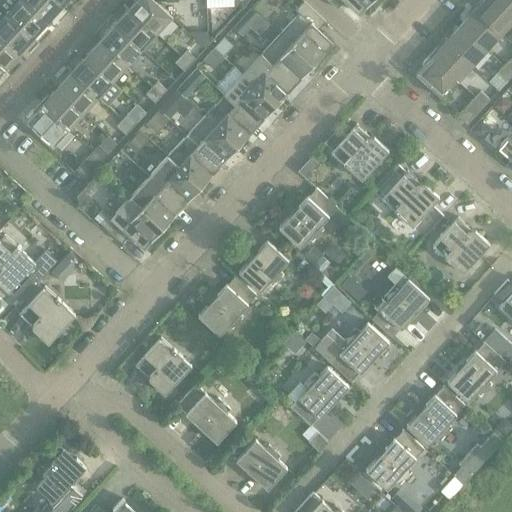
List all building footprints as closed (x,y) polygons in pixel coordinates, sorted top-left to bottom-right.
[(23,0),(17,0),(6,13),(33,38),(48,22),(23,0)] [(23,0),(48,22),(63,6),(55,0),(23,0)] [(138,0),(130,10),(156,34),(170,19),(172,20),(173,19),(152,0),(138,0)] [(372,0),(327,0),(338,9),(346,1),(360,14),(372,0)] [(511,14),(496,0),(484,0),(475,10),(502,34),(511,22),(511,14)] [(511,0),(496,0),(511,14),(511,0)] [(299,13),(280,34),(314,64),(333,43),(319,30),(326,22),(304,1),(296,10),(299,13)] [(251,9),(234,27),(244,37),(251,29),(261,18),(251,9)] [(130,10),(115,26),(142,50),(156,34),(130,10)] [(475,10),(460,26),(487,50),(502,34),(475,10)] [(6,13),(0,20),(0,36),(19,54),(33,38),(6,13)] [(115,26),(101,41),(127,66),(142,50),(115,26)] [(460,26),(446,42),(472,66),(487,50),(460,26)] [(280,34),(262,54),(295,84),(314,64),(280,34)] [(0,36),(0,66),(6,72),(13,63),(12,62),(19,54),(0,36)] [(224,38),(215,48),(223,56),(232,45),(224,38)] [(101,41),(86,57),(113,82),(127,66),(101,41)] [(437,48),(429,56),(458,82),(472,66),(446,42),(438,50),(437,48)] [(214,49),(203,60),(213,69),(224,57),(223,56),(215,48),(214,49)] [(187,51),(181,57),(190,66),(196,59),(187,51)] [(262,54),(243,74),(276,105),(295,84),(262,54)] [(458,82),(429,56),(422,64),(424,66),(416,74),(442,99),(458,82)] [(86,57),(71,73),(98,98),(113,82),(86,57)] [(190,66),(181,57),(175,63),(184,72),(190,66)] [(511,76),(511,73),(504,66),(498,72),(508,81),(511,76)] [(196,69),(186,79),(195,87),(205,77),(196,69)] [(71,73),(57,89),(83,113),(98,98),(71,73)] [(243,74),(224,95),(257,125),(276,105),(243,74)] [(158,82),(152,89),(161,97),(167,91),(158,82)] [(48,95),(41,103),(69,129),(83,113),(57,89),(50,97),(48,95)] [(161,97),(152,89),(146,95),(155,104),(161,97)] [(481,91),(475,98),(485,106),(490,100),(481,91)] [(224,95),(205,116),(239,146),(257,125),(224,95)] [(485,106),(475,98),(458,116),(467,125),(485,106)] [(503,98),(495,106),(504,114),(508,109),(507,102),(503,98)] [(166,101),(159,109),(170,119),(177,111),(166,101)] [(69,129),(41,103),(33,111),(35,113),(27,122),(53,146),(69,129)] [(158,112),(147,124),(155,132),(166,119),(158,112)] [(128,114),(123,120),(132,129),(138,123),(128,114)] [(205,116),(187,136),(220,166),(239,146),(205,116)] [(132,129),(123,120),(117,127),(126,135),(132,129)] [(481,123),(473,132),(482,140),(486,135),(486,128),(481,123)] [(333,150),(332,152),(344,164),(347,167),(362,180),(389,151),(371,134),(370,136),(358,125),(357,124),(346,136),(333,150)] [(338,129),(325,143),(333,150),(346,136),(338,129)] [(511,132),(499,147),(511,159),(511,132)] [(139,133),(127,145),(135,152),(146,140),(139,133)] [(187,136),(168,156),(201,187),(220,166),(187,136)] [(99,146),(94,152),(103,160),(109,154),(99,146)] [(103,160),(94,152),(76,171),(86,179),(103,160)] [(168,156),(149,177),(182,207),(201,187),(168,156)] [(408,171),(382,199),(395,210),(394,211),(398,214),(398,213),(413,227),(440,198),(422,181),(420,183),(409,172),(408,171)] [(149,177),(131,197),(164,227),(182,207),(149,177)] [(338,207),(316,188),(279,228),(301,248),(309,238),(313,241),(324,229),(321,226),(338,207)] [(164,227),(131,197),(112,217),(109,214),(108,215),(101,223),(123,244),(130,235),(144,248),(164,227)] [(102,210),(95,218),(101,223),(108,215),(102,210)] [(459,217),(433,245),(445,257),(448,260),(449,260),(463,273),(490,244),(472,228),(471,229),(459,219),(460,218),(459,217)] [(5,235),(0,240),(0,283),(9,292),(36,263),(21,249),(18,246),(5,235)] [(268,241),(239,272),(260,292),(269,282),(272,285),(284,273),(280,270),(289,260),(268,241)] [(314,247),(305,257),(314,266),(323,255),(314,247)] [(71,252),(61,262),(72,272),(81,261),(71,252)] [(380,310),(372,319),(392,338),(401,329),(430,298),(408,279),(397,268),(388,278),(396,285),(385,297),(388,300),(380,310)] [(257,295),(236,276),(198,316),(220,336),(228,326),(232,329),(243,317),(240,314),(257,295)] [(350,277),(342,286),(351,294),(359,285),(350,277)] [(30,278),(14,295),(20,301),(36,283),(30,278)] [(503,303),(499,307),(511,318),(511,283),(508,280),(494,295),(503,303)] [(45,286),(19,314),(20,315),(21,315),(32,325),(31,327),(49,344),(76,315),(61,301),(58,298),(45,286)] [(472,320),(467,326),(473,332),(479,326),(472,320)] [(348,344),(331,363),(352,383),(389,342),(368,323),(359,332),(356,329),(344,341),(348,344)] [(294,331),(283,343),(295,354),(306,342),(294,331)] [(312,333),(306,340),(315,348),(321,341),(312,333)] [(161,338),(136,366),(136,367),(137,366),(149,377),(147,378),(165,395),(192,366),(177,352),(178,352),(174,349),(161,338)] [(506,361),(484,342),(447,382),(468,402),(477,392),(481,395),(492,383),(488,380),(506,361)] [(308,389),(291,407),(312,427),(349,386),(328,367),(319,376),(315,373),(304,385),(308,389)] [(196,384),(177,406),(217,443),(237,421),(227,413),(231,409),(218,398),(215,401),(196,384)] [(465,405),(444,386),(407,426),(428,446),(437,436),(440,439),(452,427),(448,424),(465,405)] [(503,422),(498,428),(506,436),(511,429),(511,425),(508,422),(503,422)] [(425,449),(403,430),(366,470),(387,490),(396,480),(400,483),(411,471),(408,468),(425,449)] [(309,442),(320,453),(329,443),(318,433),(309,442)] [(494,433),(480,448),(490,456),(503,442),(494,433)] [(256,439),(237,461),(268,489),(287,468),(278,459),(281,455),(269,444),(266,448),(256,439)] [(51,500),(42,510),(38,507),(34,511),(67,511),(86,492),(85,491),(82,494),(71,484),(86,467),(77,458),(74,461),(63,451),(50,465),(53,468),(37,487),(51,500)] [(462,467),(454,476),(464,485),(472,476),(462,467)] [(401,490),(391,500),(398,506),(402,510),(408,503),(411,500),(401,490)] [(313,492),(295,511),(342,511),(335,506),(332,509),(313,492)] [(111,511),(103,511),(98,507),(93,511),(135,511),(122,500),(111,511)]
